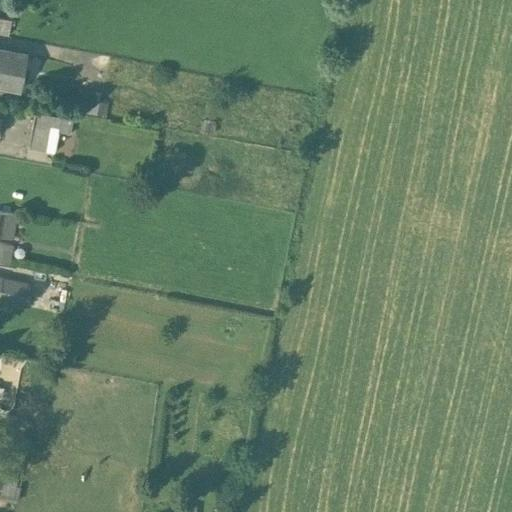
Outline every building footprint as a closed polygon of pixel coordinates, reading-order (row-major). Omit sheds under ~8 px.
[(0,29),(9,30),(10,15),(0,14),(0,29)] [(0,83),(19,87),(26,52),(23,52),(22,55),(0,50),(0,83)] [(100,94),(78,90),(74,109),(97,113),(100,94)] [(72,119),(34,113),(29,147),(54,152),(57,132),(70,134),(72,119)] [(0,211),(0,237),(12,239),(16,214),(0,211)] [(13,245),(0,242),(0,263),(10,266),(13,245)] [(0,495),(15,496),(16,473),(0,471),(0,495)]
